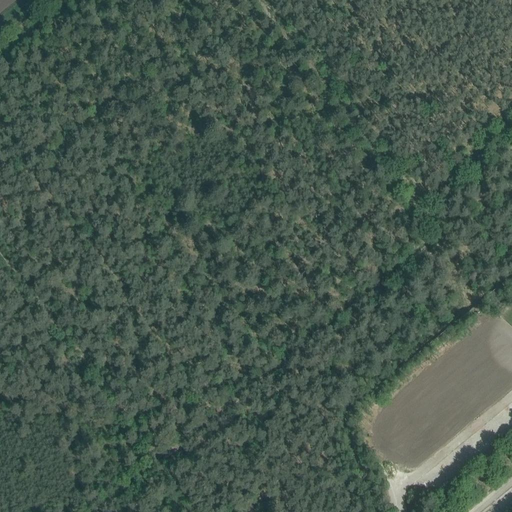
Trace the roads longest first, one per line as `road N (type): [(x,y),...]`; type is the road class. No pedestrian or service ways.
road 1 (track): [(419,200),(444,234),(108,511)]
road 2 (track): [(0,254),(161,469)]
road 3 (track): [(419,200),(261,0)]
